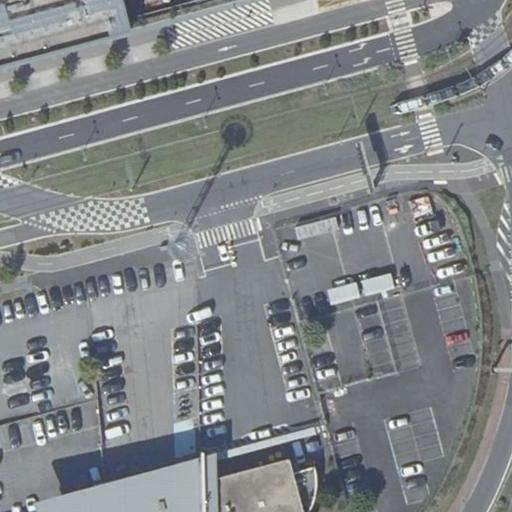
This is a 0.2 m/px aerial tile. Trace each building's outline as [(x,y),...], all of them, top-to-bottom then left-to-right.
[(0,0),(0,60),(134,23),(132,16),(127,0),(0,0)] [(192,0),(132,16),(134,23),(212,2),(218,0),(192,0)] [(336,217),(295,228),(298,240),(340,229),(336,217)] [(391,274),(362,282),(366,296),(395,288),(391,274)] [(357,283),(328,291),(332,305),(361,297),(357,283)] [(308,511),(315,497),(316,479),(314,468),(292,475),(287,461),(208,483),(216,511),(308,511)] [(163,511),(159,495),(156,487),(128,496),(125,483),(86,501),(87,505),(63,511),(163,511)]
